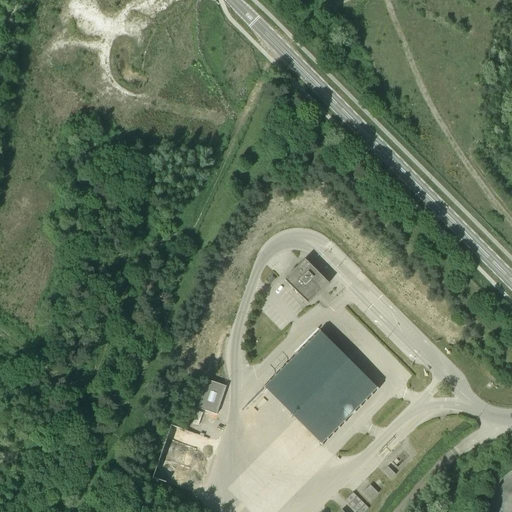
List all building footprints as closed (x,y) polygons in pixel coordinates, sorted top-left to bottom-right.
[(313,268),(305,260),(285,280),(309,304),(328,283),(318,273),(320,271),(315,266),(313,268)] [(217,415),(226,387),(208,380),(198,408),(217,415)] [(199,425),(203,413),(197,411),(193,423),(199,425)] [(391,479),(395,475),(388,467),(384,470),(391,479)] [(371,500),(378,493),(370,485),(363,492),(371,500)]
